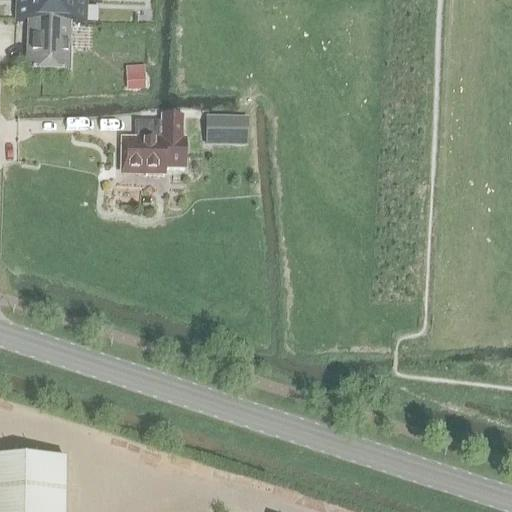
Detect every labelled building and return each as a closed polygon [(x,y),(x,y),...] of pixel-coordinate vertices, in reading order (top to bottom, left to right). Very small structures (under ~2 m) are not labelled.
[(15,0),(15,18),(15,23),(27,24),(69,25),(85,25),(85,22),(86,0),(15,0)] [(70,26),(27,25),(25,77),(68,79),(70,26)] [(130,93),(144,92),(143,69),(129,70),(130,93)] [(125,170),(141,170),(141,177),(164,177),(164,170),(184,170),(183,140),(181,140),(181,118),(160,118),(160,123),(137,123),(137,141),(125,141),(125,170)] [(206,119),(205,148),(247,148),(247,120),(206,119)] [(0,460),(0,511),(63,511),(65,462),(0,460)]
